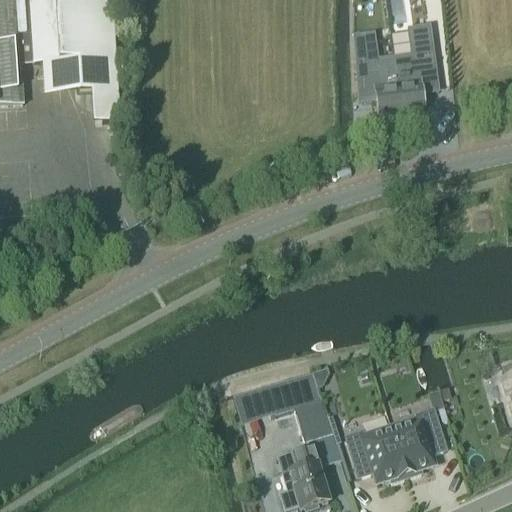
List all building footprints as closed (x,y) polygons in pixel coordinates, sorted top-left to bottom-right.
[(0,0),(0,112),(23,110),(20,70),(40,69),(96,65),(98,105),(115,104),(117,104),(112,27),(110,0),(0,0)] [(398,65),(392,65),(399,116),(423,113),(422,112),(420,100),(420,96),(430,94),(436,93),(428,34),(408,36),(411,58),(411,63),(398,65)] [(372,41),(354,44),(358,104),(362,103),(365,103),(374,102),(375,106),(377,118),(376,118),(376,119),(399,116),(392,65),(389,66),(377,68),(376,68),(375,63),(372,41)] [(511,370),(501,374),(504,384),(497,386),(511,432),(511,431),(511,370)] [(330,441),(318,407),(309,379),(286,387),(290,401),(295,415),(306,449),(330,441)] [(444,455),(432,416),(415,421),(416,423),(389,431),(405,484),(408,483),(407,482),(420,478),(418,474),(432,470),(429,460),(444,455)] [(405,484),(389,431),(362,440),(361,438),(344,443),(357,483),(372,478),(375,488),(389,483),(390,488),(403,484),(405,484)] [(297,511),(309,511),(328,506),(312,454),(283,464),(288,480),(282,481),(287,497),(292,495),(297,511)]
